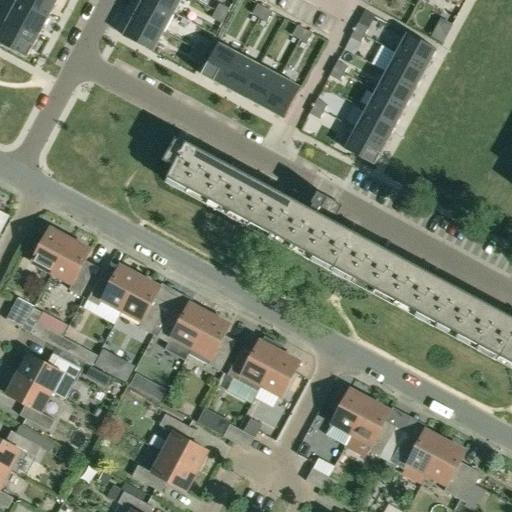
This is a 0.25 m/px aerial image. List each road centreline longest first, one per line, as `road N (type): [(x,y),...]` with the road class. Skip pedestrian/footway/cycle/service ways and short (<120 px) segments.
road 1 (residential): [(511,287),(77,60)]
road 2 (residential): [(341,346),(44,182)]
road 3 (residential): [(511,438),(341,346)]
road 4 (residential): [(276,466),(341,346)]
road 5 (unknown): [(172,110),(149,121),(92,208)]
road 6 (residential): [(77,60),(20,169)]
